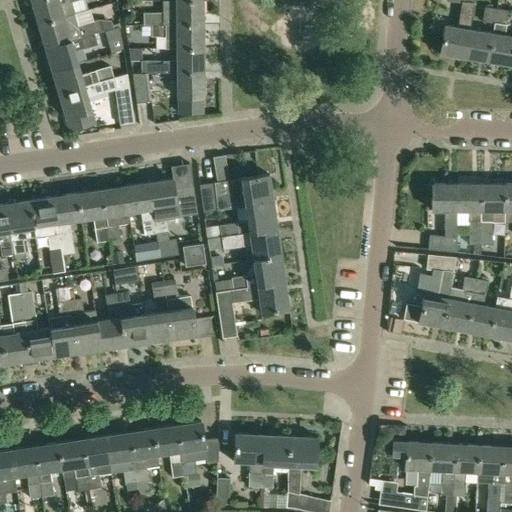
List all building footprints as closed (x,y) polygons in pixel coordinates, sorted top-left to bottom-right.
[(33,0),(31,1),(38,24),(75,14),(71,2),(78,0),(33,0)] [(143,24),(151,24),(203,23),(202,0),(162,0),(162,13),(143,13),(143,24)] [(473,0),(446,0),(446,1),(461,2),(457,27),(444,25),(440,54),(441,54),(465,58),(469,30),(473,0)] [(483,23),(494,24),(496,10),(485,8),(483,23)] [(496,10),(494,24),(492,34),(488,61),(511,65),(511,36),(505,36),(508,11),(496,10)] [(78,26),(75,14),(38,24),(45,48),(94,34),(102,31),(99,20),(78,26)] [(203,47),(203,23),(151,24),(151,38),(164,38),(164,48),(177,47),(203,47)] [(113,28),(104,31),(106,38),(120,34),(118,27),(113,28)] [(465,58),(488,61),(492,34),(469,30),(465,58)] [(94,34),(45,48),(52,71),(77,63),(74,51),(97,44),(94,34)] [(142,72),(153,72),(177,71),(203,71),(203,47),(177,47),(177,59),(153,60),(142,60),(142,72)] [(52,71),(58,93),(84,86),(113,77),(110,66),(81,75),(77,63),(52,71)] [(177,97),(178,97),(178,113),(202,112),(202,96),(204,96),(203,71),(177,71),(177,85),(177,97)] [(91,109),(87,97),(114,89),(117,105),(131,103),(127,73),(113,77),(84,86),(58,93),(65,117),(69,130),(95,123),(91,109)] [(151,100),(149,85),(134,87),(137,102),(151,100)] [(203,212),(245,205),(273,201),(269,174),(230,180),(232,193),(216,195),(214,183),(199,185),(203,212)] [(171,178),(147,181),(152,209),(153,219),(155,233),(157,242),(159,242),(162,259),(178,257),(175,242),(169,243),(167,232),(165,219),(197,213),(193,185),(173,188),(171,178)] [(124,185),(128,213),(141,211),(145,235),(155,233),(153,219),(152,209),(147,181),(124,185)] [(457,210),(457,183),(432,183),(432,210),(444,210),(444,236),(429,234),(428,246),(428,249),(456,252),(457,210)] [(468,245),(479,245),(481,184),(457,183),(457,210),(468,210),(468,245)] [(504,221),(505,184),(481,184),(479,245),(492,245),(492,221),(504,221)] [(106,226),(108,241),(115,240),(120,239),(118,224),(129,222),(128,213),(124,185),(100,188),(104,216),(106,226)] [(100,242),(108,241),(106,226),(104,216),(100,188),(76,192),(80,220),(93,218),(97,242),(100,242)] [(73,254),(72,247),(70,232),(69,221),(80,220),(76,192),(52,195),(61,248),(62,255),(73,254)] [(52,195),(29,199),(35,237),(47,235),(50,250),(61,248),(52,195)] [(22,239),(35,237),(29,199),(5,202),(9,230),(11,240),(13,255),(25,253),(22,239)] [(277,228),(273,201),(245,205),(249,232),(277,228)] [(0,243),(2,256),(13,255),(11,240),(9,230),(5,202),(0,203),(0,243)] [(221,237),(238,234),(236,223),(219,225),(221,237)] [(277,228),(249,232),(238,234),(221,237),(223,249),(251,245),(253,260),(281,256),(277,228)] [(221,237),(208,239),(210,250),(222,248),(221,237)] [(157,243),(144,245),(146,261),(159,260),(157,243)] [(185,266),(205,263),(202,243),(182,246),(185,266)] [(121,252),(111,253),(113,265),(123,263),(121,252)] [(419,322),(442,326),(450,286),(455,257),(427,254),(426,269),(441,270),(436,296),(423,293),(421,306),(406,303),(403,319),(419,322)] [(231,280),(214,282),(215,291),(257,286),(285,282),(281,256),(253,260),(255,273),(231,277),(231,280)] [(442,326),(465,330),(474,279),(464,277),(462,288),(450,286),(442,326)] [(175,279),(163,280),(172,338),(195,335),(193,319),(191,306),(190,295),(178,297),(176,285),(175,279)] [(489,335),(494,306),(483,304),(487,281),(474,279),(465,330),(489,335)] [(152,282),(153,289),(155,302),(156,311),(143,313),(148,342),(172,338),(163,280),(152,282)] [(289,309),(285,282),(257,286),(215,291),(223,342),(224,342),(224,341),(223,341),(222,337),(237,335),(232,302),(259,299),(261,313),(289,309)] [(25,284),(17,285),(19,293),(27,292),(25,284)] [(489,335),(511,340),(511,338),(511,285),(511,286),(509,298),(496,296),(494,306),(489,335)] [(71,315),(72,324),(76,353),(100,349),(96,320),(94,309),(82,310),(80,300),(74,300),(72,288),(67,289),(69,301),(71,315)] [(27,292),(19,293),(23,322),(28,360),(53,356),(49,327),(36,329),(34,320),(32,306),(30,291),(27,292)] [(13,333),(0,334),(4,363),(28,360),(23,322),(19,293),(7,294),(9,310),(11,323),(13,333)] [(127,293),(116,294),(118,308),(124,346),(148,342),(143,313),(131,315),(129,306),(127,293)] [(100,349),(124,346),(118,308),(116,294),(104,296),(106,309),(108,318),(96,320),(100,349)] [(390,317),(387,331),(400,334),(403,320),(390,317)] [(76,353),(72,324),(49,327),(53,356),(76,353)] [(201,420),(177,424),(181,450),(182,461),(184,476),(196,474),(194,460),(207,458),(208,463),(217,462),(219,438),(204,440),(201,420)] [(177,424),(153,428),(156,454),(168,452),(181,450),(177,424)] [(405,427),(394,426),(393,436),(404,436),(405,427)] [(153,428),(129,431),(133,458),(135,469),(137,482),(138,488),(138,493),(148,491),(146,481),(148,481),(146,467),(158,465),(156,454),(153,428)] [(129,431),(106,435),(110,461),(111,472),(122,471),(135,469),(133,458),(129,431)] [(235,432),(234,448),(234,460),(249,461),(248,487),(250,487),(250,492),(259,493),(262,434),(235,432)] [(290,435),(262,434),(259,493),(258,506),(267,506),(268,488),(272,488),(274,462),(288,463),(290,435)] [(111,472),(110,461),(106,435),(82,438),(89,490),(92,489),(100,488),(99,475),(111,473),(111,472)] [(317,436),(290,435),(288,463),(287,499),(286,507),(294,507),(315,511),(327,511),(330,500),(329,499),(329,500),(316,497),(297,492),(298,464),(303,465),(315,465),(317,436)] [(89,490),(82,438),(58,442),(62,468),(73,467),(77,491),(83,491),(89,490)] [(429,442),(406,441),(393,441),(392,455),(405,456),(404,468),(409,468),(417,469),(416,486),(415,494),(412,494),(401,492),(399,507),(417,509),(425,511),(427,495),(428,469),(429,442)] [(62,468),(58,442),(34,446),(42,497),(53,495),(49,470),(62,468)] [(450,511),(454,444),(429,442),(428,469),(442,470),(440,495),(445,495),(444,511),(450,511)] [(476,472),(478,445),(454,444),(450,511),(455,511),(456,496),(463,496),(464,471),(476,472)] [(502,446),(478,445),(476,472),(476,482),(489,483),(488,503),(499,503),(502,446)] [(34,446),(10,449),(14,476),(26,474),(30,498),(42,497),(34,446)] [(511,446),(502,446),(499,503),(511,504),(511,498),(511,494),(511,446)] [(0,477),(14,476),(10,449),(0,450),(0,477)] [(184,476),(182,461),(170,463),(172,478),(184,476)] [(126,484),(137,482),(135,469),(122,471),(124,484),(126,484)] [(184,476),(186,488),(200,486),(198,474),(195,474),(184,476)] [(216,504),(229,505),(230,479),(217,478),(216,504)]
